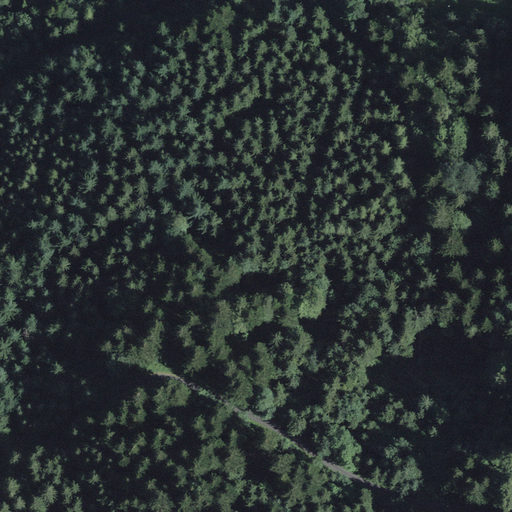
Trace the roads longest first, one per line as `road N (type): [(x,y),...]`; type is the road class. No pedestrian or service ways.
road 1 (unclassified): [(0,432),(58,436),(118,390),(163,376),(217,396),(395,495),(497,511)]
road 2 (unclassified): [(155,0),(0,90)]
